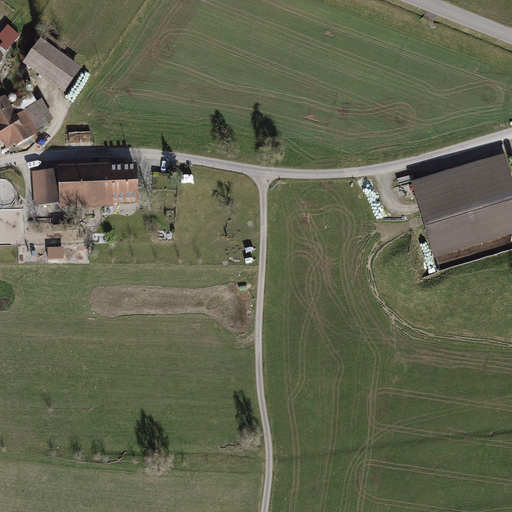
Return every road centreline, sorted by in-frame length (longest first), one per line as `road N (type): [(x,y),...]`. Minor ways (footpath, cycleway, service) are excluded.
road 1 (track): [(264,177),(264,511)]
road 2 (unclassified): [(0,163),(157,156),(264,177)]
